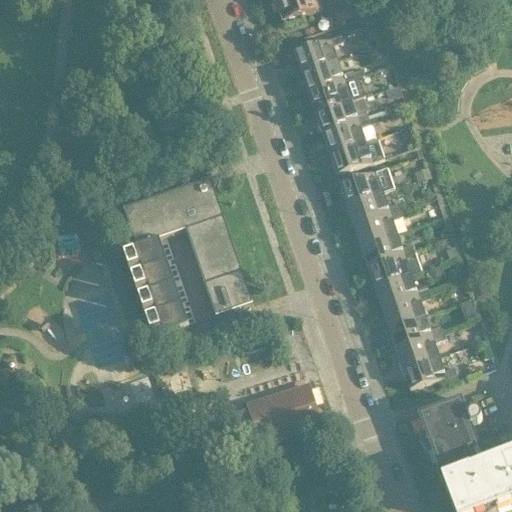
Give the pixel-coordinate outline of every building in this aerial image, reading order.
[(317,0),(289,0),(274,5),(278,15),(281,16),(286,29),(302,24),(301,20),(322,13),(317,0)] [(359,19),(354,7),(333,13),(338,27),(359,19)] [(295,55),(302,76),(338,64),(334,50),(344,47),(341,40),(295,55)] [(338,64),(302,76),(309,97),(355,81),(353,74),(343,78),(338,64)] [(355,81),(309,97),(316,117),(352,105),(348,91),(358,88),(355,81)] [(369,122),(367,115),(363,102),(353,106),(352,105),(316,117),(323,138),(369,122)] [(369,122),(323,138),(330,158),(366,146),(362,132),(372,128),(369,122)] [(366,146),(330,158),(337,179),(383,163),(381,156),(371,159),(366,146)] [(418,185),(431,181),(427,171),(415,176),(418,185)] [(394,194),(389,180),(387,173),(340,189),(347,210),(384,197),(394,194)] [(190,330),(160,244),(187,235),(216,321),(253,308),(253,307),(215,197),(211,185),(124,215),(137,252),(136,252),(138,258),(136,259),(135,258),(125,261),(130,275),(140,272),(140,270),(142,270),(145,279),(143,280),(143,279),(133,282),(137,296),(147,293),(147,291),(149,291),(152,300),(150,301),(150,300),(140,303),(144,317),(154,314),(154,312),(156,312),(160,322),(157,322),(157,321),(147,324),(152,338),(162,335),(161,333),(163,333),(165,339),(190,330)] [(384,197),(347,210),(354,230),(401,214),(399,207),(389,211),(384,197)] [(401,214),(354,230),(361,251),(398,238),(393,224),(403,221),(401,214)] [(398,238),(361,251),(368,271),(415,255),(413,248),(403,252),(398,238)] [(450,266),(459,263),(454,250),(446,254),(450,266)] [(422,275),(417,262),(415,255),(368,271),(375,291),(412,279),(422,275)] [(97,279),(77,282),(81,312),(101,309),(97,279)] [(412,279),(375,291),(382,312),(429,296),(427,289),(417,293),(412,279)] [(429,296),(382,312),(389,332),(426,320),(421,306),(431,302),(429,296)] [(426,320),(389,332),(397,353),(443,337),(441,330),(431,334),(426,320)] [(194,346),(190,334),(167,342),(170,354),(194,346)] [(443,337),(397,353),(404,373),(440,361),(435,347),(445,343),(443,337)] [(440,361),(404,373),(411,394),(457,378),(455,371),(445,374),(440,361)] [(132,384),(137,402),(156,397),(151,378),(132,384)] [(320,428),(307,389),(250,408),(262,446),(320,428)] [(511,457),(486,467),(472,431),(479,428),(480,428),(481,426),(482,424),(482,423),(482,422),(482,421),(482,420),(481,418),(479,417),(478,416),(476,415),(475,415),(474,416),(472,416),(470,418),(469,419),(468,420),(462,403),(419,419),(438,472),(440,485),(443,485),(453,511),(498,511),(511,507),(511,457)] [(317,484),(301,486),(302,493),(318,492),(317,484)]
